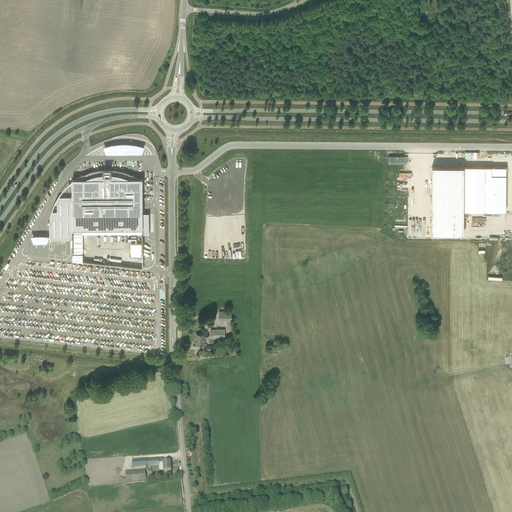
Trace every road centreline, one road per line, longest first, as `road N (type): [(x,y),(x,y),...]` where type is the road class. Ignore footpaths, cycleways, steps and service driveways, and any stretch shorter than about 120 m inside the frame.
road 1 (residential): [(511,148),(234,145),(194,170),(171,172)]
road 2 (secondary): [(191,119),(511,122)]
road 3 (secondary): [(511,114),(192,108)]
road 4 (secondary): [(0,222),(73,133),(119,117),(157,119)]
road 5 (secondary): [(157,107),(70,125),(32,158),(0,206)]
road 6 (residential): [(175,360),(171,172)]
road 7 (unclassified): [(183,9),(264,16),(309,0)]
road 8 (unclassified): [(190,511),(177,385)]
